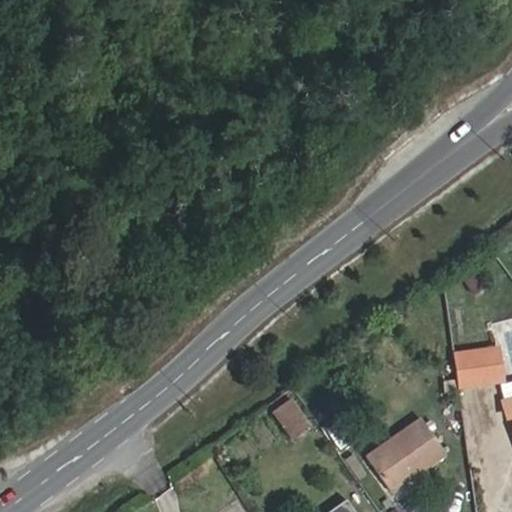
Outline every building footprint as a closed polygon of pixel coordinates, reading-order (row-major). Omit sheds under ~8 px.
[(503,382),(499,350),(453,356),(457,386),(503,382)] [(290,436),(311,421),(291,393),(270,408),(290,436)] [(511,400),(500,403),(503,421),(511,419),(511,400)] [(446,451),(422,414),(367,453),(386,481),(408,466),(412,473),(446,451)] [(386,481),(390,487),(412,473),(408,466),(386,481)]
